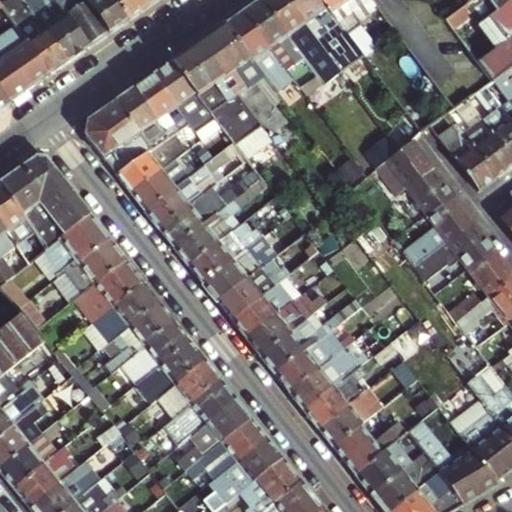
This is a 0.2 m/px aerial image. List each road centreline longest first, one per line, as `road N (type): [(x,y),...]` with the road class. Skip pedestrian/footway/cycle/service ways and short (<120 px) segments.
road 1 (residential): [(47,119),(356,511)]
road 2 (residential): [(47,119),(220,0)]
